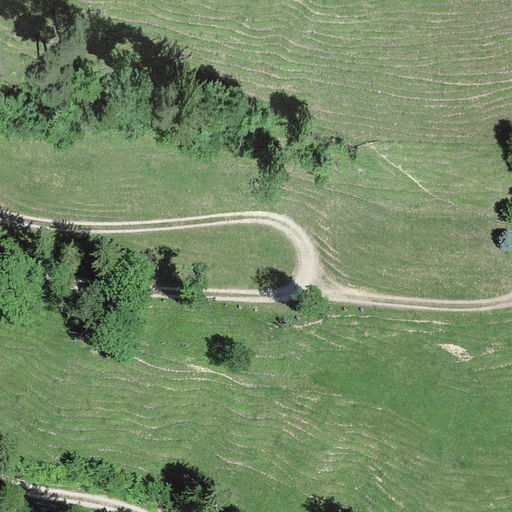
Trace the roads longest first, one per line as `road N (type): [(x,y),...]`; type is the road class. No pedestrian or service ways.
road 1 (track): [(0,218),(73,231),(284,222),(314,243),(311,282)]
road 2 (track): [(0,274),(263,304),(311,282)]
road 3 (track): [(311,282),(435,306),(478,309),(511,300)]
road 4 (track): [(129,511),(0,486)]
